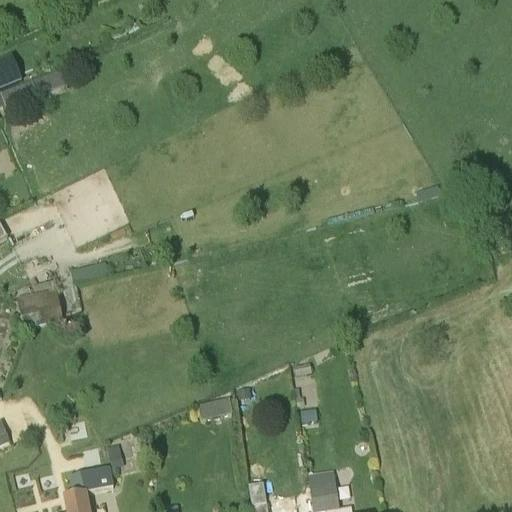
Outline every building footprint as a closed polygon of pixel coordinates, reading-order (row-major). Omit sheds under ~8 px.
[(10,59),(0,63),(0,93),(20,85),(10,59)] [(31,86),(0,97),(0,111),(37,98),(32,85),(31,86)] [(17,302),(24,335),(63,327),(57,295),(17,302)] [(312,377),(310,367),(294,369),(296,379),(312,377)] [(252,402),(250,392),(236,394),(238,404),(252,402)] [(232,418),(229,402),(198,407),(201,424),(232,418)] [(318,424),(316,413),(300,416),(302,427),(318,424)] [(123,470),(119,454),(108,457),(112,473),(123,470)] [(89,511),(87,496),(114,490),(110,471),(68,480),(73,498),(62,500),(65,511),(89,511)] [(307,478),(310,492),(312,511),(339,511),(336,488),(334,474),(307,478)] [(266,511),(265,498),(263,487),(248,489),(251,511),(266,511)]
